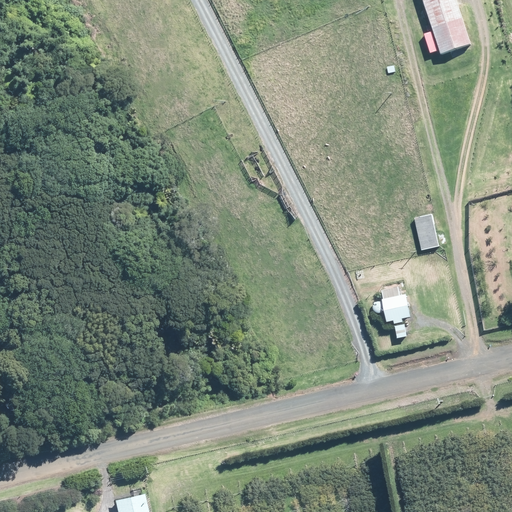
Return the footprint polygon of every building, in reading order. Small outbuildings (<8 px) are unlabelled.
[(459,0),(426,0),(444,53),(473,43),(459,0)] [(440,244),(432,213),(412,218),(421,249),(440,244)] [(364,268),(354,269),(356,281),(365,280),(364,268)] [(402,295),(400,286),(381,289),(386,322),(394,320),(394,323),(405,322),(404,319),(410,318),(407,294),(402,295)] [(405,324),(395,325),(398,338),(407,336),(405,324)] [(148,511),(144,493),(114,500),(116,511),(148,511)]
